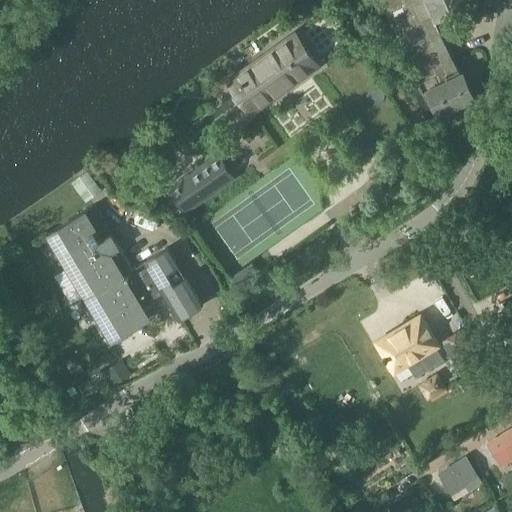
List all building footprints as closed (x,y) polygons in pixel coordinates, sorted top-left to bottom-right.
[(458,0),(382,0),(407,56),(444,39),(435,19),(462,7),(458,0)] [(271,49),(270,47),(226,78),(249,111),(258,105),(316,63),(294,32),(271,49)] [(460,72),(444,39),(407,56),(423,90),(427,88),(438,112),(473,96),(462,71),(460,72)] [(162,192),(178,214),(234,176),(219,155),(181,181),(180,179),(162,192)] [(114,157),(100,166),(113,186),(127,177),(114,157)] [(87,168),(71,180),(86,200),(102,187),(87,168)] [(132,189),(142,204),(158,192),(148,177),(132,189)] [(111,338),(118,334),(149,315),(142,304),(164,290),(180,316),(201,303),(168,247),(131,269),(110,233),(104,237),(86,208),(47,231),(111,338)] [(263,276),(253,262),(231,277),(242,291),(263,276)] [(407,363),(437,345),(439,344),(420,314),(377,341),(395,371),(407,363)] [(480,357),(463,328),(452,334),(458,346),(448,352),(459,370),(480,357)] [(123,359),(104,370),(113,385),(132,375),(123,359)] [(438,372),(419,383),(428,399),(436,394),(448,387),(438,372)] [(266,394),(251,403),(263,421),(277,413),(266,394)] [(511,427),(488,443),(500,463),(511,455),(511,427)] [(355,453),(344,461),(349,469),(361,462),(355,453)] [(482,483),(467,457),(440,473),(452,494),(466,486),(469,491),(482,483)] [(416,488),(389,504),(393,511),(424,511),(429,510),(416,488)]
